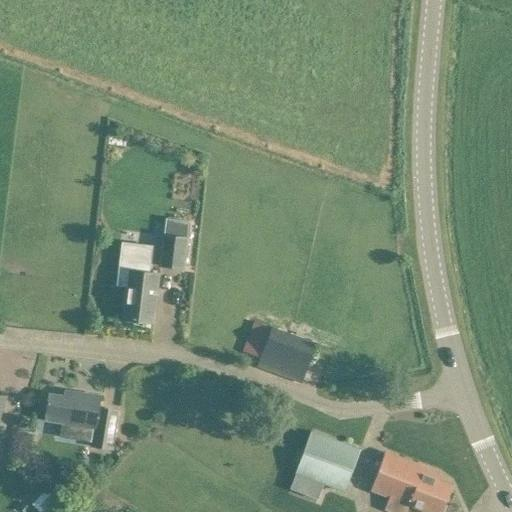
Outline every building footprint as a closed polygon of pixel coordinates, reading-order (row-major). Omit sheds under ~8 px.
[(163,235),(159,266),(184,268),(187,237),(163,235)] [(128,270),(122,320),(153,323),(159,274),(128,270)] [(272,328),(255,322),(250,333),(243,352),(260,358),(257,366),(302,383),(308,367),(317,343),(272,327),(272,328)] [(48,405),(45,420),(63,422),(60,437),(93,442),(92,446),(112,449),(115,431),(118,411),(98,408),(100,396),(72,392),(71,398),(49,394),(49,400),(47,400),(46,405),(48,405)] [(345,491),(360,450),(311,431),(295,472),(345,491)] [(390,496),(386,508),(396,511),(405,511),(409,503),(431,511),(441,511),(452,485),(427,475),(429,469),(385,453),(371,489),(390,496)] [(40,511),(49,511),(72,490),(61,480),(35,506),(40,511)]
